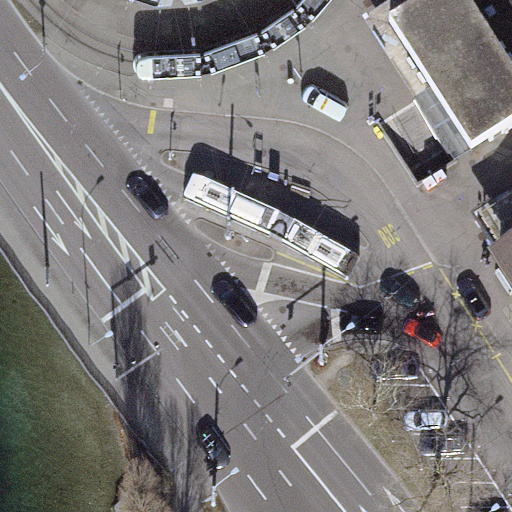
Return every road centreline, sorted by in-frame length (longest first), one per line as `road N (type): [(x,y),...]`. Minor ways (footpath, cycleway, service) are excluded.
road 1 (primary): [(380,511),(0,33)]
road 2 (primary): [(0,134),(274,511)]
